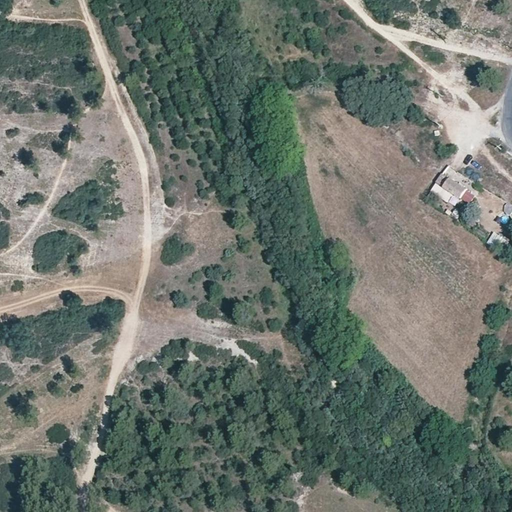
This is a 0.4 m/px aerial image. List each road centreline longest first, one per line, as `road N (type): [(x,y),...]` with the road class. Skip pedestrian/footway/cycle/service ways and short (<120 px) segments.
road 1 (track): [(82,505),(136,316),(151,211)]
road 2 (track): [(344,0),(475,103),(474,129),(511,172)]
road 3 (track): [(151,211),(138,145),(84,17)]
